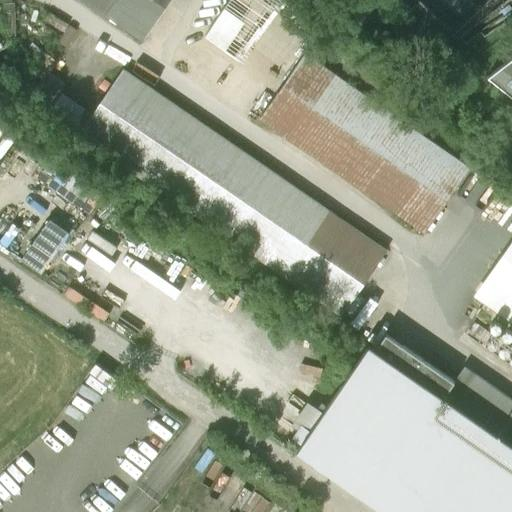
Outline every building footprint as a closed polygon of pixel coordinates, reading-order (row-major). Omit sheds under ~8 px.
[(172,0),(78,0),(142,43),(172,0)] [(469,169),(304,56),(259,122),(424,235),(469,169)] [(511,56),(487,77),(511,96),(511,56)] [(386,253),(122,72),(76,138),(341,319),(386,253)] [(511,321),(511,243),(475,296),(511,321)] [(373,354),(367,349),(296,453),(382,511),(511,511),(511,448),(442,400),(453,385),(386,337),(373,354)] [(511,400),(465,368),(453,385),(442,400),(511,448),(511,400)] [(310,403),(289,434),(300,441),(320,409),(310,403)]
